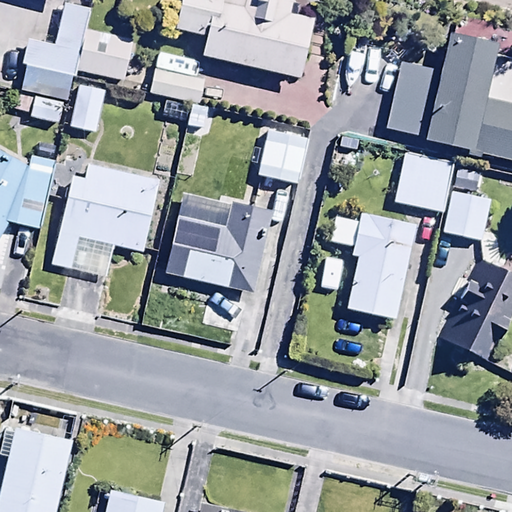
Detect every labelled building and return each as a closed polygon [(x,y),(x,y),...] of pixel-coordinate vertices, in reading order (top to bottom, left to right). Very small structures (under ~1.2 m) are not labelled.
[(175,0),(170,25),(201,33),(196,50),(295,75),(310,15),(285,9),(287,0),(175,0)] [(52,43),(22,37),(16,65),(22,66),(68,76),(72,77),(73,71),(81,30),(86,8),(61,2),(52,43)] [(493,39),(443,27),(433,69),(417,136),(511,157),(511,105),(479,98),(493,39)] [(81,30),(73,71),(120,81),(129,40),(81,30)] [(188,62),(154,54),(145,93),(194,104),(200,80),(185,76),(188,62)] [(417,136),(433,69),(395,61),(380,127),(417,136)] [(68,76),(22,66),(17,91),(45,97),(63,100),(68,76)] [(101,89),(74,84),(66,127),(93,132),(101,89)] [(26,119),(40,122),(45,97),(17,91),(13,90),(9,110),(27,114),(26,119)] [(205,109),(188,105),(188,109),(162,102),(158,118),(200,129),(205,109)] [(305,136),(264,128),(254,175),(296,183),(305,136)] [(449,160),(399,151),(390,201),(440,210),(449,160)] [(0,156),(0,232),(6,222),(34,229),(53,161),(24,153),(20,167),(0,156)] [(79,177),(66,174),(46,266),(101,278),(108,246),(139,253),(155,179),(81,164),(79,177)] [(492,174),(451,166),(438,231),(478,240),(492,174)] [(268,213),(180,192),(161,271),(249,292),(268,213)] [(329,240),(348,244),(347,252),(352,253),(341,306),(392,316),(412,222),(356,210),(353,220),(334,216),(329,240)] [(511,310),(511,277),(476,260),(436,339),(485,364),(511,310)] [(241,305),(203,296),(196,323),(235,332),(241,305)] [(9,428),(9,430),(0,427),(0,457),(2,458),(0,468),(0,511),(52,511),(68,441),(9,428)] [(156,511),(159,502),(103,490),(98,511),(156,511)]
